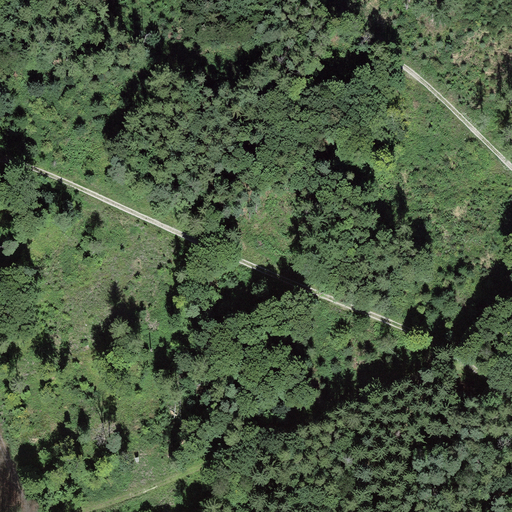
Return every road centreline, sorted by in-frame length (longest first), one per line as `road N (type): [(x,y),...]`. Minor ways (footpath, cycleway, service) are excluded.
road 1 (track): [(0,159),(405,329),(511,395)]
road 2 (track): [(468,363),(419,374),(94,511)]
road 3 (track): [(511,174),(407,68),(297,0)]
